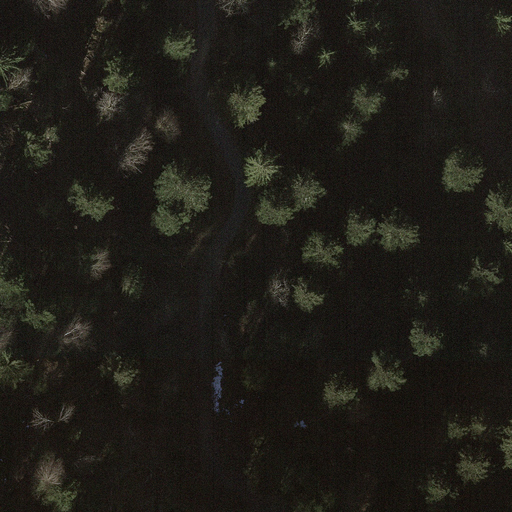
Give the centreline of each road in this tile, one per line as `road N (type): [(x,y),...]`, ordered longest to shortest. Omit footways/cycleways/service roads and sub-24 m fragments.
road 1 (track): [(203,0),(198,92),(244,182),(236,222),(207,271),(207,448),(260,511)]
road 2 (track): [(421,0),(511,164)]
